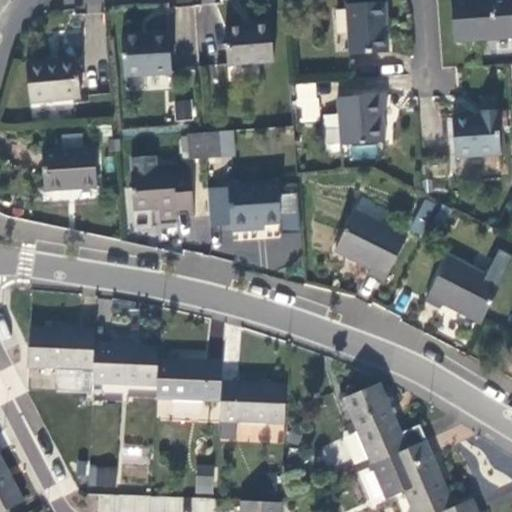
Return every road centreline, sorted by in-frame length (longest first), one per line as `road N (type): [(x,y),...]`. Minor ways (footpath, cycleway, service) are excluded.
road 1 (residential): [(511,426),(409,367),(301,325),(132,280),(0,260)]
road 2 (residential): [(0,374),(69,506),(87,511)]
